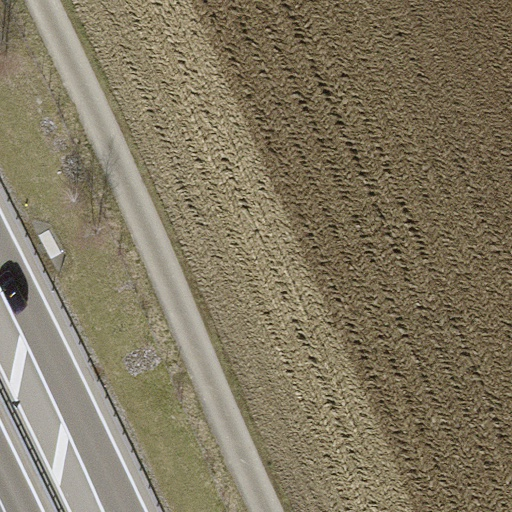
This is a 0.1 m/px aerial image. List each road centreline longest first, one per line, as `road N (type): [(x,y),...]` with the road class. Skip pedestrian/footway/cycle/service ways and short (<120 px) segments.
road 1 (track): [(270,511),(45,0)]
road 2 (trunk): [(126,511),(0,248)]
